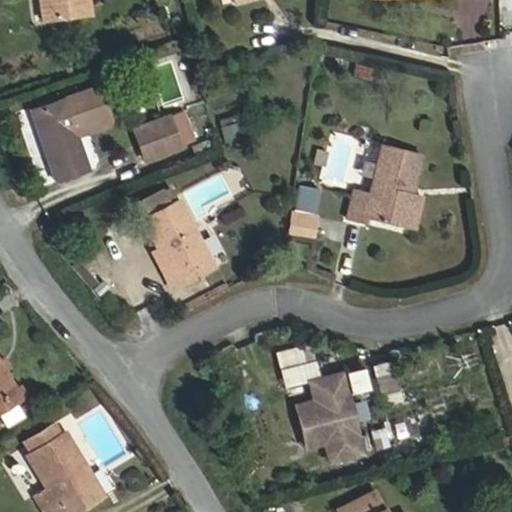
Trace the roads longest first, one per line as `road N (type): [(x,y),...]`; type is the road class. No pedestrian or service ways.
road 1 (residential): [(135,380),(262,301),(385,325),(511,297)]
road 2 (residential): [(135,380),(34,262),(0,206)]
road 3 (residential): [(217,511),(135,380)]
road 4 (residential): [(511,214),(493,74)]
